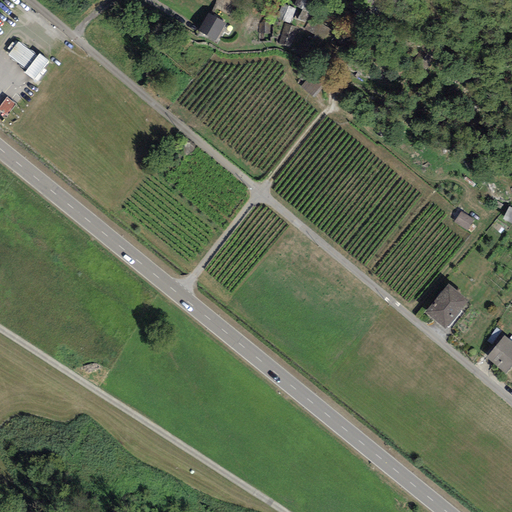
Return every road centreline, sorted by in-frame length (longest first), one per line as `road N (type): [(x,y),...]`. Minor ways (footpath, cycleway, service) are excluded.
road 1 (secondary): [(180,293),(447,511)]
road 2 (unclassified): [(283,511),(0,328)]
road 3 (unclassified): [(263,193),(511,402)]
road 4 (unclassified): [(29,0),(263,193)]
road 5 (secondary): [(0,147),(180,293)]
road 6 (track): [(263,193),(331,107),(327,75)]
road 7 (residential): [(263,193),(180,293)]
